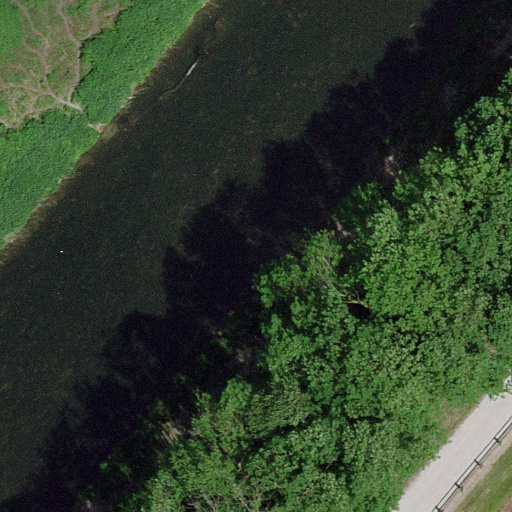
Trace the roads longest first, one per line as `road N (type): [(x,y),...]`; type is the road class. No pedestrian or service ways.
road 1 (track): [(158,511),(511,99)]
road 2 (track): [(511,392),(410,511)]
